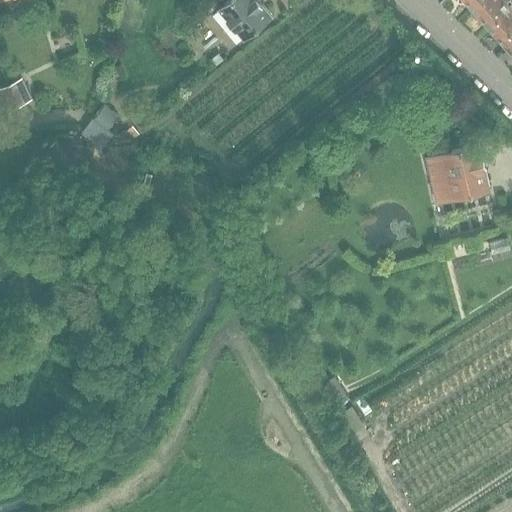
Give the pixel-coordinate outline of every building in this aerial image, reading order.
[(223,0),(206,0),(191,13),(200,23),(212,13),(236,42),(243,36),(244,37),(271,14),(259,0),(228,0),(225,2),(223,0)] [(508,0),(477,0),(471,6),(485,21),(505,2),(508,0)] [(511,1),(487,24),(511,51),(511,50),(511,1)] [(0,97),(5,107),(32,94),(23,76),(0,87),(0,97)] [(106,127),(117,114),(104,103),(93,116),(83,129),(102,146),(113,133),(106,127)] [(133,124),(126,130),(133,139),(140,133),(133,124)] [(426,185),(441,181),(446,198),(490,188),(479,144),(419,158),(426,185)] [(475,252),(480,278),(495,275),(490,249),(475,252)] [(453,310),(459,303),(442,290),(437,297),(453,310)] [(334,374),(320,382),(333,402),(346,394),(334,374)] [(365,424),(352,404),(336,414),(348,434),(365,424)]
